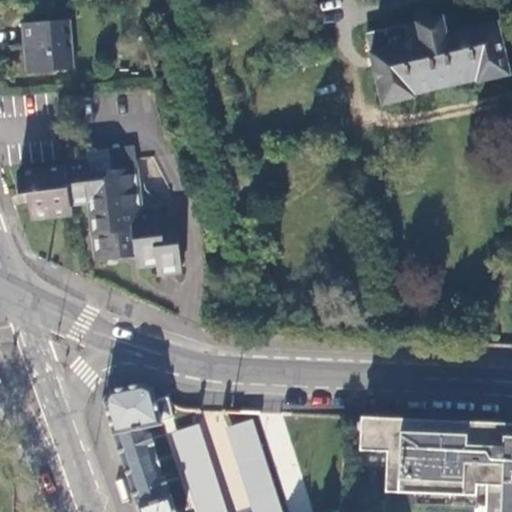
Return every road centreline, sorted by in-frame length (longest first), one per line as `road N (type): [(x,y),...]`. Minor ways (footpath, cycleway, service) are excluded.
road 1 (secondary): [(147,348),(249,370),(511,380)]
road 2 (secondary): [(69,444),(34,340),(0,288)]
road 3 (secondary): [(0,276),(82,323),(147,348)]
road 4 (secondary): [(0,376),(76,511)]
road 5 (secondary): [(69,444),(79,379),(113,354),(147,348)]
